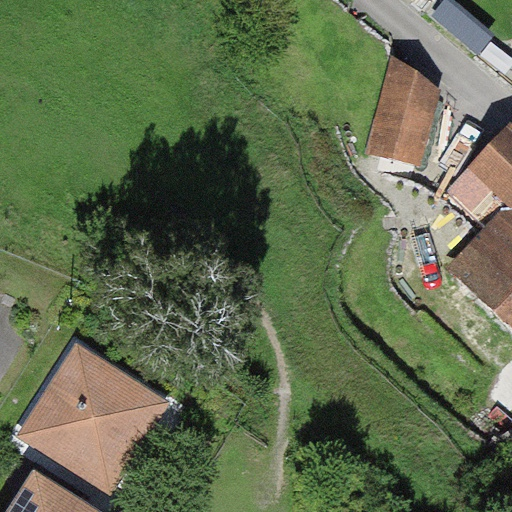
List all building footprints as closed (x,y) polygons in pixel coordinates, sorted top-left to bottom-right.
[(417,164),(436,97),(397,70),(376,152),(417,164)] [(511,141),(507,137),(477,168),(511,202),(511,141)] [(511,329),(511,221),(456,277),(511,329)] [(15,439),(119,510),(183,415),(79,345),(15,439)] [(18,511),(92,511),(40,479),(18,511)]
